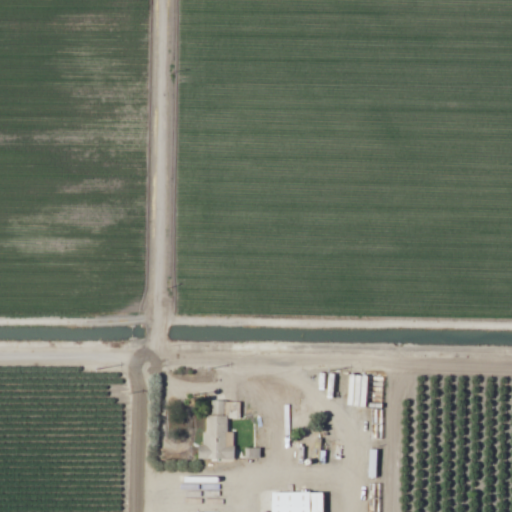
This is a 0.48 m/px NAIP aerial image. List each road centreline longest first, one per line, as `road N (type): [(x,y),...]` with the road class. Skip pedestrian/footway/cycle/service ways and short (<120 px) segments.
road 1 (residential): [(133,511),(136,352),(150,342),(161,263),(164,0)]
road 2 (residential): [(0,352),(136,352)]
